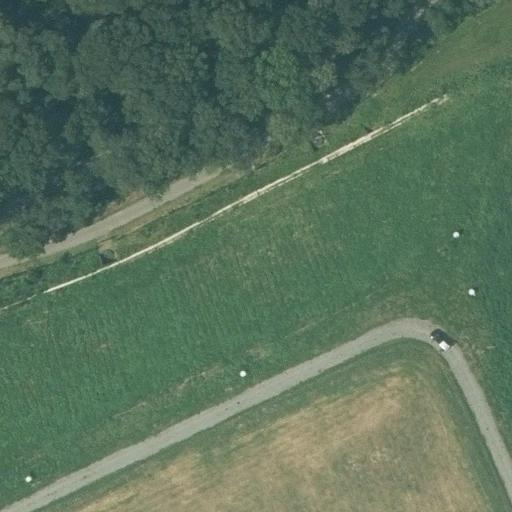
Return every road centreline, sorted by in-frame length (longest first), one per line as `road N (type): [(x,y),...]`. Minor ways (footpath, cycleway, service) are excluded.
road 1 (unclassified): [(0,262),(148,206),(304,117),(380,59),(427,0)]
road 2 (unclassified): [(406,0),(265,92),(116,151),(0,218)]
